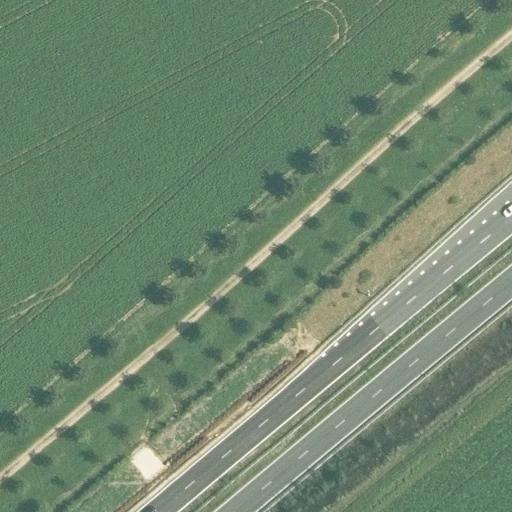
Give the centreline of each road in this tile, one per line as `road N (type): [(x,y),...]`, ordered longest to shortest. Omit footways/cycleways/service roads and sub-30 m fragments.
road 1 (track): [(0,483),(511,45)]
road 2 (trunk): [(511,216),(159,511)]
road 3 (trunk): [(237,511),(511,283)]
